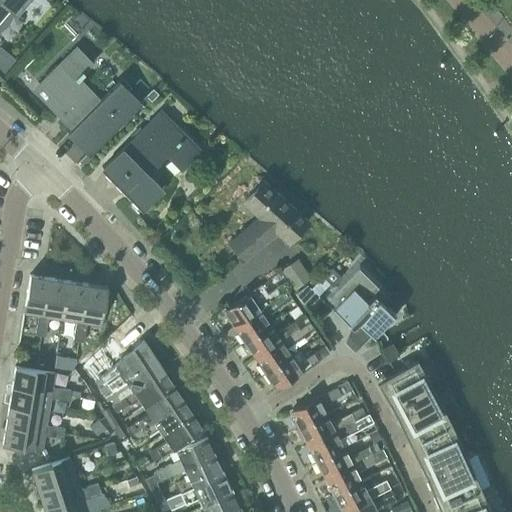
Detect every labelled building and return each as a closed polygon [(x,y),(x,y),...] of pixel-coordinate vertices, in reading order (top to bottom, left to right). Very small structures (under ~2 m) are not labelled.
[(0,0),(0,38),(1,37),(0,35),(0,21),(9,11),(17,18),(32,0),(0,0)] [(0,46),(0,70),(4,73),(16,59),(0,46)] [(84,71),(93,62),(77,47),(40,83),(55,98),(49,103),(61,116),(64,113),(75,124),(68,131),(89,153),(141,102),(120,81),(101,99),(80,77),(85,72),(84,71)] [(153,89),(147,95),(151,100),(157,94),(153,89)] [(157,114),(103,167),(143,207),(163,188),(148,172),(167,153),(182,169),(201,149),(178,126),(174,130),(157,114)] [(230,242),(244,258),(277,229),(289,240),(307,220),(263,181),(260,184),(259,183),(252,190),(254,191),(245,201),(261,215),(230,242)] [(285,270),(297,287),(311,277),(299,260),(285,270)] [(332,266),(311,287),(318,294),(330,281),(335,285),(343,276),(332,266)] [(333,307),(353,327),(359,320),(374,335),(395,314),(380,299),(386,293),(360,266),(332,294),(339,301),(333,307)] [(50,277),(30,273),(24,312),(39,315),(44,316),(50,277)] [(69,280),(50,277),(44,316),(49,317),(63,319),(69,280)] [(231,318),(236,325),(287,290),(292,287),(287,279),(256,301),(249,292),(225,308),(225,309),(223,310),(229,319),(231,318)] [(88,283),(69,280),(63,319),(77,321),(82,322),(88,283)] [(108,286),(88,283),(82,322),(87,323),(102,325),(108,286)] [(239,333),(244,341),(271,323),(265,315),(292,297),(287,290),(236,325),(241,331),(239,333)] [(49,317),(44,316),(39,315),(38,324),(48,326),(49,317)] [(252,349),(257,356),(300,327),(295,319),(277,332),(271,323),(244,341),(250,350),(252,349)] [(260,364),(266,373),(292,354),(286,346),(314,327),(309,320),(300,327),(257,356),(262,363),(260,364)] [(87,323),(82,322),(77,321),(76,330),(86,332),(87,323)] [(48,326),(38,324),(36,333),(46,335),(48,326)] [(86,332),(76,330),(74,339),(84,341),(86,332)] [(96,381),(113,405),(165,370),(144,339),(96,381)] [(382,348),(389,361),(400,354),(393,342),(382,348)] [(292,354),(266,373),(271,381),(273,380),(278,387),(321,358),(316,351),(298,363),(292,354)] [(57,355),(55,366),(72,369),(76,363),(76,358),(57,355)] [(378,382),(395,413),(436,391),(418,359),(378,382)] [(55,372),(15,365),(12,385),(51,391),(52,386),(55,372)] [(139,397),(144,404),(175,384),(165,370),(113,405),(118,411),(139,397)] [(128,427),(132,433),(184,399),(175,384),(144,404),(150,412),(128,427)] [(51,391),(12,385),(9,404),(48,410),(51,396),(51,391)] [(294,418),(299,428),(327,413),(323,404),(342,394),(338,385),(292,409),(296,417),(294,418)] [(62,388),(52,386),(51,391),(51,396),(60,398),(62,388)] [(71,389),(62,388),(60,398),(70,399),(71,389)] [(395,413),(411,443),(452,423),(436,391),(395,413)] [(159,426),(163,433),(193,413),(184,399),(132,433),(136,440),(159,426)] [(48,410),(9,404),(6,423),(45,429),(46,424),(48,410)] [(103,411),(112,425),(119,421),(110,407),(103,411)] [(306,436),(309,443),(355,419),(351,412),(332,422),(327,413),(299,428),(303,437),(306,436)] [(311,452),(316,461),(344,446),(340,437),(373,420),(369,412),(355,419),(309,443),(313,451),(311,452)] [(193,413),(163,433),(169,441),(150,454),(154,460),(203,428),(193,413)] [(98,418),(90,425),(97,434),(105,427),(98,418)] [(45,429),(6,423),(3,443),(42,449),(44,434),(45,429)] [(411,443),(426,475),(468,456),(452,423),(411,443)] [(56,426),(46,424),(45,429),(44,434),(54,436),(56,426)] [(126,435),(119,425),(114,428),(120,438),(126,435)] [(65,427),(56,426),(54,436),(64,437),(65,427)] [(377,429),(369,434),(373,442),(381,437),(377,429)] [(186,468),(186,469),(216,455),(207,435),(177,449),(181,458),(155,470),(160,480),(186,468)] [(127,437),(121,441),(130,454),(136,450),(127,437)] [(323,469),(327,477),(380,449),(376,441),(349,455),(344,446),(316,461),(321,470),(323,469)] [(115,442),(105,445),(108,454),(118,451),(115,442)] [(329,485),(333,494),(362,480),(357,471),(388,455),(384,447),(380,449),(327,477),(331,484),(329,485)] [(146,455),(135,462),(139,469),(150,462),(146,455)] [(177,482),(182,493),(224,473),(216,455),(186,469),(190,477),(177,482)] [(32,468),(39,487),(76,475),(70,456),(32,468)] [(426,475),(439,507),(482,489),(468,456),(426,475)] [(199,496),(204,506),(233,492),(224,473),(182,493),(168,500),(172,509),(199,496)] [(39,487),(38,487),(44,506),(82,493),(80,489),(76,475),(39,487)] [(137,476),(126,479),(128,485),(139,482),(137,476)] [(362,480),(333,494),(338,504),(340,503),(344,510),(348,509),(349,511),(367,511),(397,499),(386,478),(366,489),(362,480)] [(150,485),(158,503),(167,499),(158,481),(150,485)] [(99,483),(89,485),(93,495),(102,492),(99,483)] [(89,485),(80,489),(82,493),(83,498),(93,495),(89,485)] [(439,507),(441,511),(491,511),(482,489),(439,507)] [(237,511),(242,510),(233,492),(204,506),(206,511),(237,511)] [(82,493),(44,506),(46,511),(86,511),(88,511),(83,498),(82,493)] [(407,501),(392,507),(393,511),(405,511),(411,510),(407,501)]
